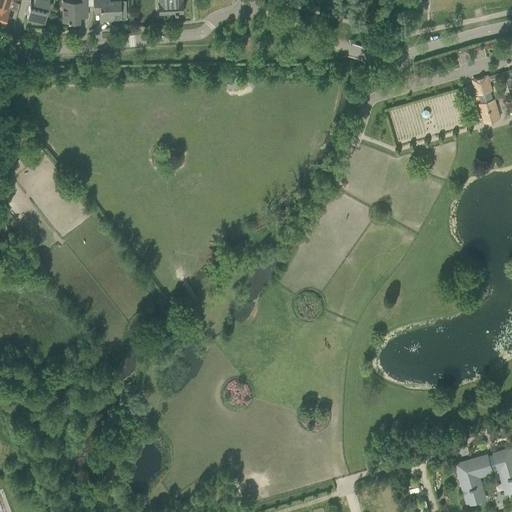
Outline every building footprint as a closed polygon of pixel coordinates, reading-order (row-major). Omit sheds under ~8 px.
[(2,3),(0,2),(0,21),(4,23),(6,16),(8,10),(9,6),(8,6),(9,4),(13,5),(14,0),(1,0),(2,1),(2,3)] [(30,2),(29,7),(26,16),(32,18),(32,19),(38,21),(38,19),(44,20),(48,0),(33,0),(33,2),(30,2)] [(62,0),(62,21),(78,21),(79,6),(86,6),(86,16),(87,16),(86,0),(77,0),(78,0),(62,0)] [(92,0),(93,12),(94,12),(94,5),(99,5),(100,9),(100,12),(101,21),(111,20),(111,19),(121,19),(121,17),(126,17),(125,0),(120,0),(92,0)] [(181,0),(158,0),(159,14),(182,13),(181,0)] [(487,76),(473,80),(477,93),(478,93),(481,103),(480,104),(485,121),(498,117),(493,100),(492,100),(489,90),(490,89),(487,76)] [(486,454),(456,462),(467,500),(483,496),(476,472),(491,468),(497,466),(499,465),(506,489),(511,486),(511,454),(510,447),(493,451),(494,453),(493,453),(487,455),(486,455),(486,454)] [(400,511),(393,482),(379,485),(385,511),(400,511)] [(425,500),(414,503),(416,511),(426,511),(429,511),(425,500)]
